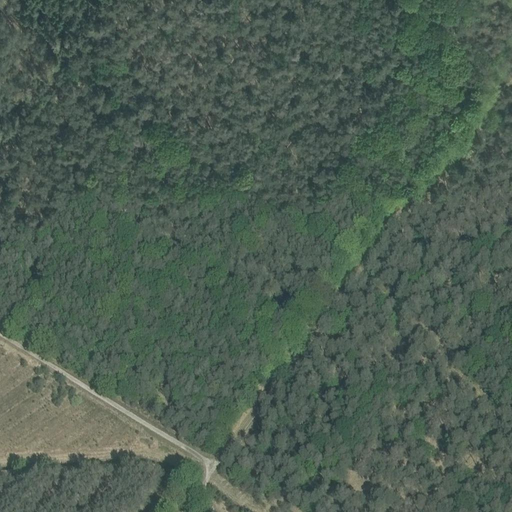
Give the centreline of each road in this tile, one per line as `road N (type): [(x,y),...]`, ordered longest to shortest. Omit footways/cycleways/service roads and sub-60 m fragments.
road 1 (track): [(201,490),(211,464),(358,264)]
road 2 (track): [(511,47),(358,264)]
road 3 (track): [(0,335),(211,464)]
